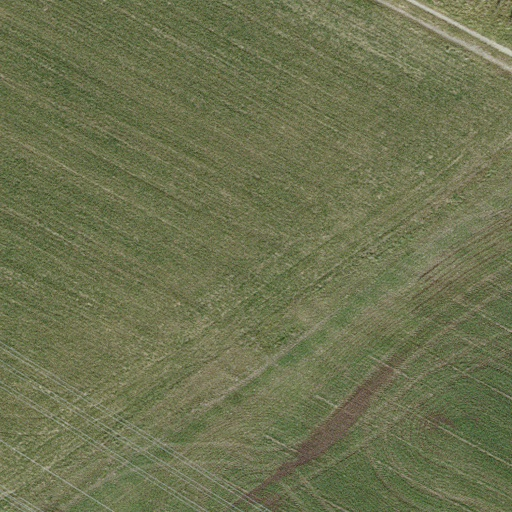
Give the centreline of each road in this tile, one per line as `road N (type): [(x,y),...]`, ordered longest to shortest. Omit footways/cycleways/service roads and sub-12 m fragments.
road 1 (track): [(29,511),(511,160)]
road 2 (track): [(399,0),(511,61)]
